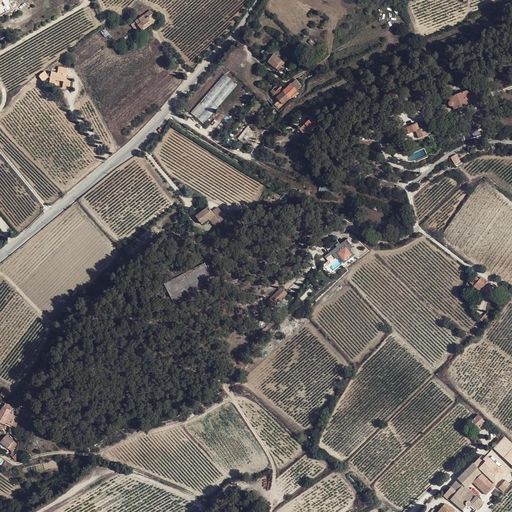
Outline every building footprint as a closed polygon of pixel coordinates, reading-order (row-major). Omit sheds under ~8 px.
[(157,19),(150,10),(135,22),(142,31),(157,19)] [(142,31),(135,22),(133,23),(131,25),(138,33),(142,31)] [(132,38),(129,34),(121,41),(123,44),(132,38)] [(279,70),(285,62),(274,54),(267,62),(279,70)] [(47,70),(39,75),(43,81),(49,77),(51,75),(52,76),(52,78),(57,79),(65,81),(64,87),(71,88),(73,78),(67,77),(68,74),(69,74),(70,67),(61,66),(59,71),(53,70),(49,73),(47,70)] [(224,74),(191,113),(203,124),(237,85),(224,74)] [(284,103),(302,85),(296,78),(285,90),(277,98),(279,100),(280,99),(284,103)] [(273,94),(277,98),(285,90),(281,86),(280,87),(276,92),(273,94)] [(472,89),(468,91),(473,102),(476,101),(472,89)] [(473,102),(468,91),(455,95),(454,93),(449,96),(450,101),(449,103),(449,104),(450,105),(450,106),(451,106),(453,106),(454,109),(473,102)] [(319,128),(317,125),(311,118),(299,129),(303,133),(305,132),(308,135),(309,134),(314,140),(319,136),(318,135),(317,136),(312,130),(315,127),(318,130),(319,128)] [(406,128),(404,129),(405,133),(408,132),(408,134),(416,131),(419,138),(423,137),(427,135),(424,127),(422,128),(419,122),(406,127),(406,128)] [(237,139),(238,139),(240,141),(250,128),(249,126),(248,125),(237,139)] [(456,154),(451,157),(455,165),(460,162),(456,154)] [(201,224),(208,218),(214,214),(212,211),(209,207),(202,211),(196,216),(201,224)] [(224,214),(218,207),(212,211),(214,214),(208,218),(210,220),(211,219),(216,216),(218,219),(224,214)] [(211,219),(217,226),(221,223),(220,222),(218,219),(216,216),(211,219)] [(353,244),(348,238),(331,251),(336,257),(337,256),(345,266),(357,257),(349,247),(353,244)] [(490,283),(481,277),(479,279),(476,276),(470,283),(481,293),(482,292),(482,293),(486,290),(485,289),(490,283)] [(271,307),(287,293),(282,287),(266,302),(271,307)] [(487,312),(482,316),(487,321),(492,317),(487,312)] [(1,395),(4,398),(6,399),(10,392),(5,388),(1,395)] [(9,413),(12,407),(5,403),(0,412),(0,421),(4,424),(5,422),(9,413)] [(185,414),(188,419),(194,416),(192,411),(185,414)] [(16,417),(9,413),(5,422),(11,425),(16,417)] [(478,414),(471,421),(478,428),(485,422),(478,414)] [(20,419),(16,417),(11,425),(16,427),(20,419)] [(0,441),(0,444),(3,447),(7,450),(15,438),(8,432),(0,441)] [(496,485),(482,472),(473,463),(457,478),(458,479),(466,488),(473,481),(486,495),(496,485)] [(464,490),(466,488),(458,479),(451,487),(454,490),(456,492),(452,497),(450,499),(462,510),(467,505),(467,506),(468,506),(469,506),(470,505),(471,504),(471,503),(470,503),(470,502),(473,498),(464,490)] [(506,480),(498,488),(503,492),(510,484),(506,480)]
